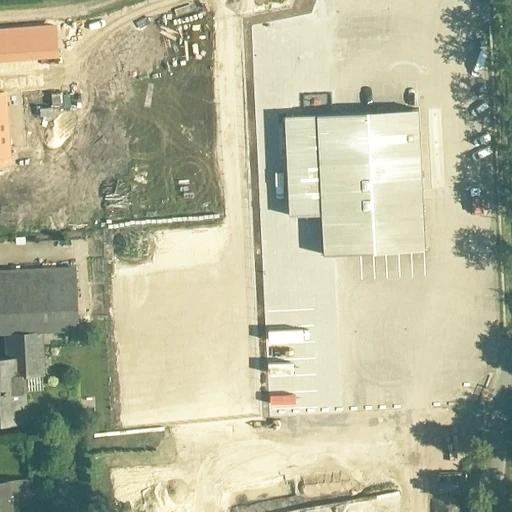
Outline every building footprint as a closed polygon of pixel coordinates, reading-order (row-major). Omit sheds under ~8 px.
[(325,78),(333,77),(332,50),(350,49),(350,60),(378,59),(376,36),(322,39),(325,78)] [(413,112),(288,115),(292,253),(417,250),(416,222),(415,187),(413,112)] [(415,187),(416,222),(451,221),(450,186),(415,187)] [(0,266),(0,301),(2,332),(8,332),(47,330),(83,329),(80,263),(0,266)] [(47,330),(8,332),(9,353),(0,353),(0,423),(30,422),(28,371),(49,370),(47,330)] [(433,445),(432,411),(371,414),(372,447),(433,445)] [(372,447),(371,414),(332,415),(333,455),(372,454),(372,447)] [(0,511),(23,511),(22,478),(0,478),(0,511)]
